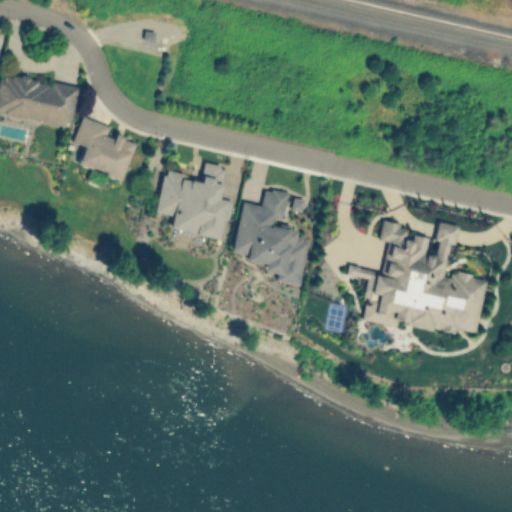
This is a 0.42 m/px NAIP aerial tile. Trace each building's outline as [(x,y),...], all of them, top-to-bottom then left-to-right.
[(76,85),(0,70),(0,112),(68,126),(76,85)] [(118,179),(132,140),(106,130),(108,125),(79,114),(69,139),(81,144),(74,162),(118,179)] [(216,237),(220,217),(225,217),(228,199),(215,197),(222,164),(201,160),(197,180),(181,177),(182,171),(160,167),(152,210),(168,213),(166,227),(216,237)] [(295,284),(272,279),(273,272),(259,269),(260,263),(241,259),(243,253),(228,250),(239,201),(257,205),(261,186),(284,192),(278,217),(269,215),(267,224),(294,230),(292,237),(305,240),(295,284)] [(287,208),(298,211),(301,198),(290,196),(287,208)] [(473,330),(483,277),(444,270),(452,223),(436,220),(429,253),(422,251),(425,236),(404,232),(405,224),(379,219),(375,238),(384,239),(378,270),(345,264),(344,272),(365,276),(358,315),(451,333),(452,326),(473,330)]
